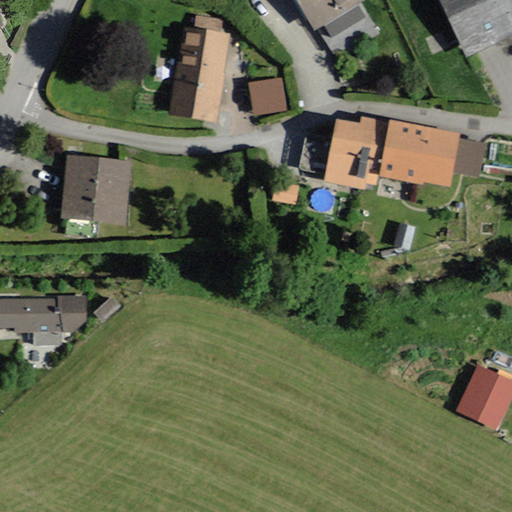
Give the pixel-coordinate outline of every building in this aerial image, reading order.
[(367,2),(365,0),(302,0),(320,30),(367,2)] [(511,39),(511,0),(446,0),(475,58),(511,39)] [(186,31),(174,118),(219,124),(231,37),(220,35),(222,22),(195,18),(193,32),(186,31)] [(282,83),(252,87),(256,116),(285,112),(282,83)] [(469,139),(367,119),(366,126),(344,122),(331,184),(374,193),(377,177),(458,194),(469,139)] [(133,166),(73,161),(68,221),(128,226),(133,166)] [(88,332),(87,299),(51,300),(0,301),(0,330),(15,330),(15,335),(35,334),(35,346),(63,345),(63,333),(88,332)] [(511,403),(511,381),(480,368),(460,414),(500,431),(511,403)]
